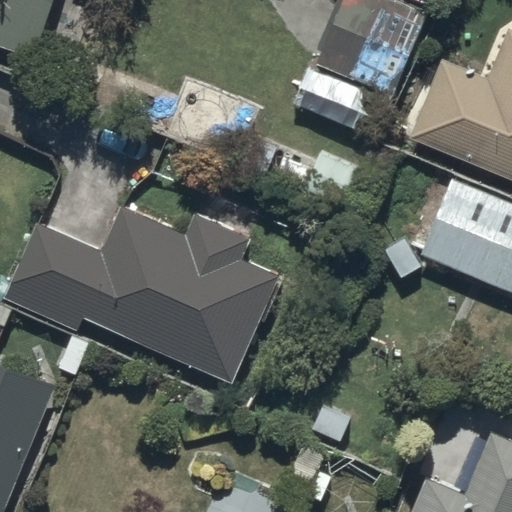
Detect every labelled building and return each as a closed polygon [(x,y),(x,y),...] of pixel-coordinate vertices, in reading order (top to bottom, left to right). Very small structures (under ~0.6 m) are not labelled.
[(0,0),(0,33),(35,45),(50,0),(0,0)] [(427,4),(415,0),(339,0),(316,61),(395,91),(427,4)] [(511,20),(508,19),(488,70),(442,51),(410,130),(511,170),(511,20)] [(380,93),(306,62),(291,98),(365,129),(380,93)] [(421,246),(511,283),(511,195),(452,171),(421,246)] [(38,215),(5,289),(78,322),(84,307),(231,372),(278,268),(240,251),(249,230),(196,206),(187,227),(123,199),(103,243),(38,215)] [(0,511),(56,377),(0,353),(0,511)] [(408,511),(511,511),(511,431),(492,423),(465,485),(428,469),(408,511)]
